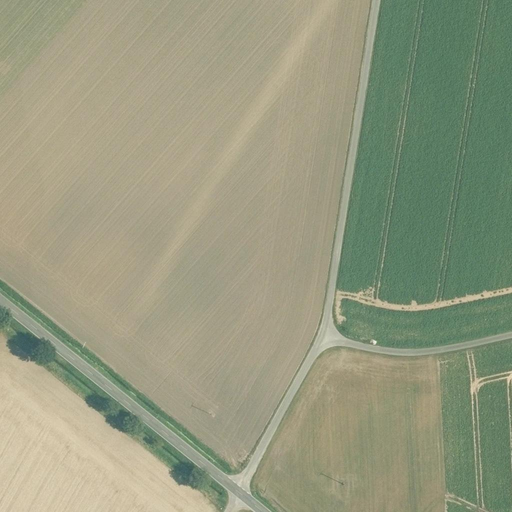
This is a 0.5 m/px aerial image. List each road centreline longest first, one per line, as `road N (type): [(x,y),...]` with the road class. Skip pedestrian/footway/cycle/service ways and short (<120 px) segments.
road 1 (unclassified): [(376,0),(321,341)]
road 2 (secondary): [(240,491),(0,295)]
road 3 (unclassified): [(321,341),(381,351),(511,335)]
road 4 (unclassified): [(321,341),(240,491)]
